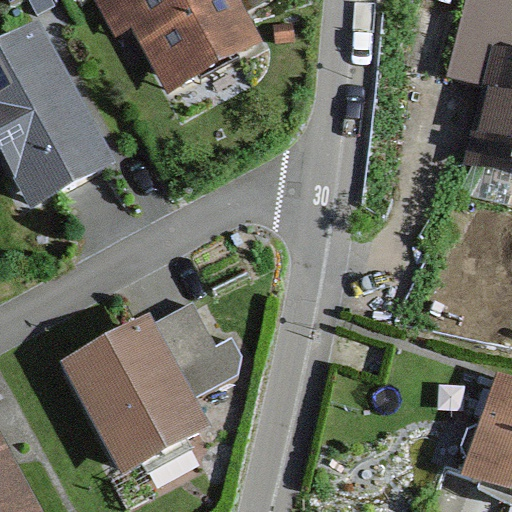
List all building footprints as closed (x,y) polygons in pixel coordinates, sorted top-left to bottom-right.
[(122,0),(173,99),(259,56),(241,20),(281,0),(122,0)] [(511,0),(478,0),(460,84),(487,91),(467,177),(511,187),(511,0)] [(36,42),(0,61),(0,161),(31,219),(110,176),(36,42)] [(196,307),(65,373),(122,486),(205,445),(187,409),(235,384),(196,307)] [(511,388),(496,383),(459,488),(511,506),(511,388)] [(43,511),(0,437),(0,511),(43,511)]
